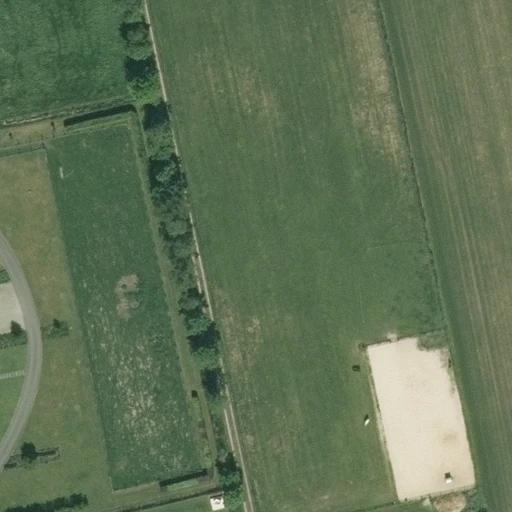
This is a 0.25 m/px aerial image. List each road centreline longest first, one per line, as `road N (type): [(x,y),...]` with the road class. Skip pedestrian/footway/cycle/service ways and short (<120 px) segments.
road 1 (unknown): [(252,511),(146,0)]
road 2 (unknown): [(0,461),(34,375),(34,329),(0,247)]
